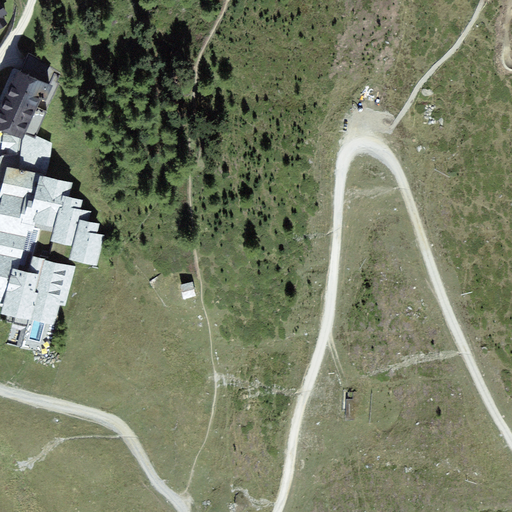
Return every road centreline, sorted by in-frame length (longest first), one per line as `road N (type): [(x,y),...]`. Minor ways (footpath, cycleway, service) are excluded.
road 1 (track): [(277,511),(326,331),(344,153),(361,143),(381,149),(402,180),(457,333),(511,442)]
road 2 (track): [(0,388),(121,428),(152,478),(179,503)]
